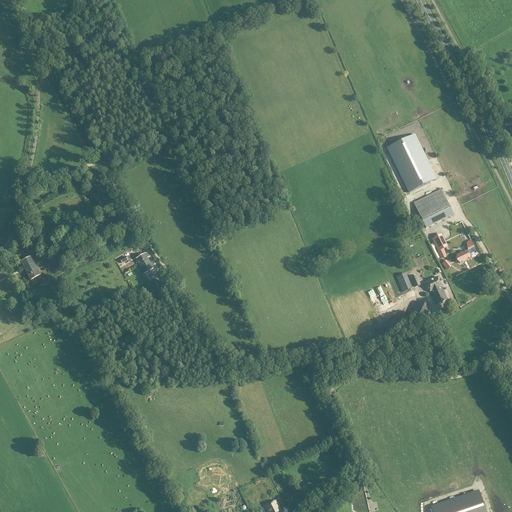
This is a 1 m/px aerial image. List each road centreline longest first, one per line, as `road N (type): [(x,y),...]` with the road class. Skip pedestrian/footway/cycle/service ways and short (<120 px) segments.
road 1 (track): [(25,187),(103,166),(226,362)]
road 2 (track): [(226,362),(253,368),(307,359),(449,378),(495,364),(511,341)]
road 3 (primary): [(511,180),(420,0)]
road 4 (unclassified): [(25,187),(38,96),(12,0)]
road 5 (track): [(74,317),(115,303),(184,360),(226,362)]
road 6 (track): [(348,368),(435,321),(457,377)]
